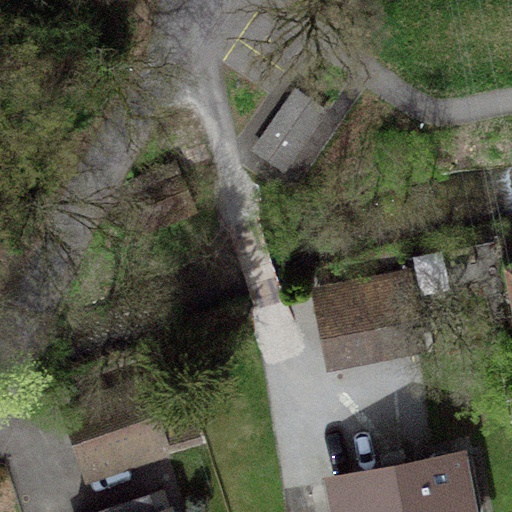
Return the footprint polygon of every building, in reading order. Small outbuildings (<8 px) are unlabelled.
[(175,164),(130,181),(149,231),(194,214),(175,164)] [(315,289),(329,367),(423,350),(409,271),(315,289)] [(62,406),(84,477),(172,450),(150,379),(62,406)] [(473,511),(459,449),(328,479),(335,511),(473,511)] [(157,511),(152,496),(104,511),(157,511)]
